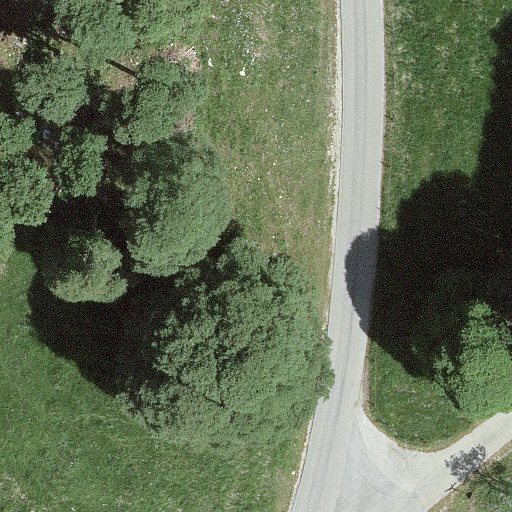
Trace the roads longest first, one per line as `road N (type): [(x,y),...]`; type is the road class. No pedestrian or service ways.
road 1 (tertiary): [(363,0),(363,197),(349,357),(318,511)]
road 2 (track): [(511,410),(403,498),(320,505)]
